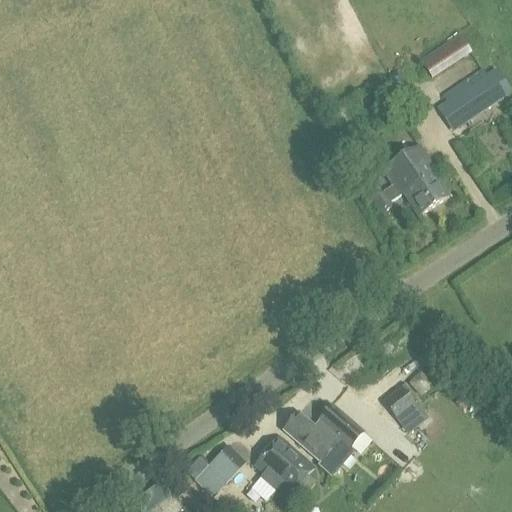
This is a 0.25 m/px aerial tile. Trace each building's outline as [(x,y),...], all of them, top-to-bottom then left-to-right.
[(500,98),(482,72),(443,98),(462,127),(482,114),(480,111),(500,98)] [(390,205),(402,196),(418,220),(449,200),(428,167),(431,165),(421,149),(383,173),(391,186),(382,192),(383,194),(372,202),(381,216),(392,209),(390,205)] [(359,184),(364,193),(375,187),(369,177),(359,184)] [(420,398),(432,386),(419,373),(407,385),(420,398)] [(401,389),(382,404),(398,424),(417,408),(401,389)] [(321,463),(334,448),(339,442),(350,451),(365,434),(331,406),(313,429),(299,417),(286,432),(321,463)] [(279,439),(263,457),(254,467),(289,499),(314,470),(300,457),(279,439)] [(229,448),(197,480),(215,497),(246,465),(229,448)] [(170,475),(132,502),(139,511),(180,511),(181,511),(172,499),(182,492),(170,475)]
